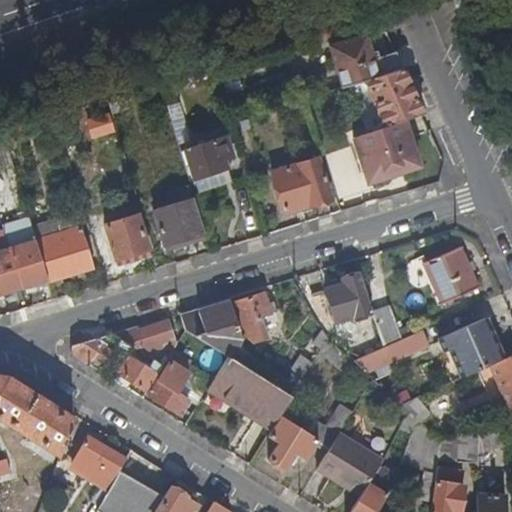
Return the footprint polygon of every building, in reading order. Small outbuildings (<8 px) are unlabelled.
[(400,66),(393,51),(373,57),(365,32),(327,45),(340,86),(343,85),(344,84),(345,83),(345,84),(346,84),(363,79),(400,68),(400,67),(400,66)] [(421,113),(401,68),(400,68),(363,79),(370,96),(376,107),(367,110),(362,99),(353,103),(365,131),(401,119),(421,113)] [(178,103),(170,78),(158,82),(166,106),(178,103)] [(106,98),(111,113),(129,108),(124,92),(106,98)] [(376,107),(370,96),(362,99),(367,110),(376,107)] [(66,121),(63,113),(53,116),(56,124),(66,121)] [(106,113),(86,120),(90,136),(111,130),(106,113)] [(53,116),(53,115),(20,125),(2,131),(5,144),(6,147),(58,131),(56,124),(53,116)] [(418,165),(401,119),(365,131),(350,136),(359,159),(363,157),(370,177),(399,167),(400,171),(418,165)] [(226,137),(184,151),(192,178),(225,168),(223,159),(232,157),(226,137)] [(317,157),(270,172),(282,212),(329,198),(317,157)] [(363,157),(359,159),(367,183),(400,171),(399,167),(370,177),(363,157)] [(170,205),(152,210),(162,244),(201,232),(186,185),(166,191),(170,205)] [(75,213),(30,226),(35,241),(80,227),(75,213)] [(136,214),(88,228),(97,257),(112,252),(114,258),(146,249),(136,214)] [(2,229),(0,229),(0,293),(46,279),(35,241),(30,226),(27,217),(4,224),(11,246),(8,247),(2,229)] [(80,227),(35,241),(46,279),(91,265),(80,227)] [(459,247),(422,263),(439,304),(476,287),(459,247)] [(342,283),(311,293),(314,308),(325,325),(370,311),(358,272),(340,278),(342,283)] [(276,319),(272,305),(267,306),(262,292),(231,302),(237,323),(235,324),(238,335),(239,335),(240,335),(240,337),(248,342),(264,337),(258,316),(261,315),(264,323),(276,319)] [(235,324),(228,302),(181,316),(183,329),(184,329),(184,330),(226,356),(227,357),(240,337),(239,337),(238,337),(237,336),(238,335),(235,324)] [(387,306),(370,311),(381,346),(397,339),(387,306)] [(459,376),(480,366),(501,357),(484,317),(456,329),(456,328),(450,331),(449,332),(436,338),(442,350),(447,348),(459,376)] [(174,344),(167,321),(136,330),(135,325),(111,332),(133,346),(144,353),(147,350),(146,345),(159,341),(161,349),(167,356),(174,344)] [(420,329),(397,339),(381,346),(350,360),(364,373),(427,346),(420,329)] [(319,349),(325,339),(326,337),(321,330),(313,341),(319,349)] [(126,356),(133,346),(111,332),(72,344),(70,350),(89,362),(91,359),(116,374),(116,373),(126,356)] [(345,356),(327,340),(326,340),(325,339),(319,349),(337,365),(345,356)] [(511,407),(511,353),(460,376),(465,388),(494,375),(496,379),(468,392),(476,410),(491,404),(496,415),(497,415),(511,407)] [(301,378),(311,362),(300,354),(289,371),(300,378),(301,378)] [(185,363),(171,355),(148,394),(178,412),(186,398),(183,396),(175,391),(184,375),(180,372),(185,363)] [(151,371),(126,356),(116,373),(145,391),(158,370),(154,368),(151,371)] [(227,357),(226,356),(206,388),(226,400),(229,396),(272,424),(277,416),(285,404),(289,397),(288,396),(289,395),(274,386),(227,357)] [(291,395),(300,380),(299,380),(300,378),(289,371),(286,369),(274,386),(289,395),(290,394),(291,395)] [(0,375),(0,418),(58,454),(61,445),(69,427),(72,419),(6,376),(0,375)] [(192,379),(184,375),(175,391),(183,396),(192,379)] [(414,397),(404,402),(408,411),(418,406),(414,397)] [(336,432),(350,411),(337,403),(322,427),(334,435),(336,432)] [(308,419),(285,404),(277,416),(278,417),(267,435),(278,442),(267,459),(282,468),(292,451),(304,458),(315,440),(301,431),(308,419)] [(435,461),(438,442),(437,442),(437,441),(437,440),(407,413),(400,420),(395,428),(408,433),(397,463),(432,474),(435,461)] [(496,415),(476,424),(475,452),(502,446),(497,415),(496,415)] [(322,427),(308,419),(301,431),(315,440),(327,447),(334,435),(322,427)] [(475,452),(476,424),(439,440),(439,441),(439,442),(438,442),(435,461),(475,464),(475,452)] [(78,432),(69,427),(61,445),(71,449),(76,438),(78,432)] [(376,467),(379,460),(336,432),(334,435),(327,447),(314,468),(338,484),(342,477),(361,490),(371,476),(376,467)] [(76,453),(80,455),(72,469),(105,489),(116,470),(123,457),(86,436),(76,453)] [(0,459),(0,476),(10,473),(6,458),(0,459)] [(388,475),(376,467),(371,476),(361,490),(357,496),(347,511),(371,511),(384,493),(383,493),(378,490),(388,475)] [(435,482),(431,481),(426,511),(456,511),(460,485),(458,485),(460,471),(437,468),(435,482)] [(189,511),(194,505),(183,497),(184,495),(169,486),(163,496),(116,470),(105,489),(93,510),(94,510),(94,511),(95,511),(189,511)] [(393,478),(388,475),(378,490),(383,493),(393,478)] [(361,490),(342,477),(338,484),(357,496),(361,490)] [(500,511),(501,496),(473,494),(472,511),(500,511)] [(228,511),(212,501),(211,502),(210,502),(203,511),(228,511)]
